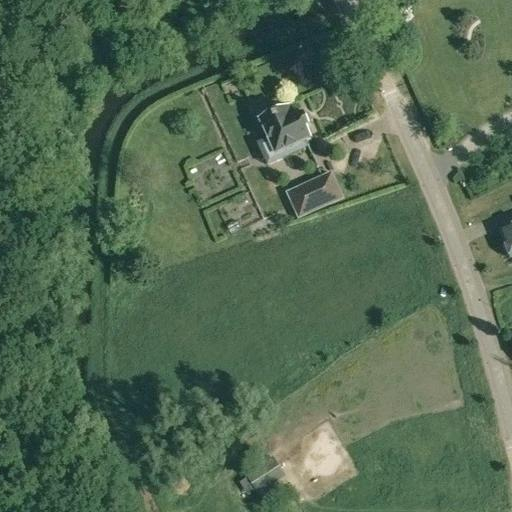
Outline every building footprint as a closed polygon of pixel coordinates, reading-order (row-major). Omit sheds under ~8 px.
[(511,72),(472,88),(482,114),(511,102),(511,72)] [(260,121),(268,139),(276,156),(311,140),(305,127),(309,126),(304,116),(296,120),(291,107),(280,112),(276,102),(257,111),(261,121),(260,121)] [(332,174),(311,184),(323,209),(343,199),(332,174)] [(511,226),(500,231),(511,259),(511,258),(511,226)] [(286,478),(272,457),(244,476),(263,503),(276,494),(272,488),(286,478)]
